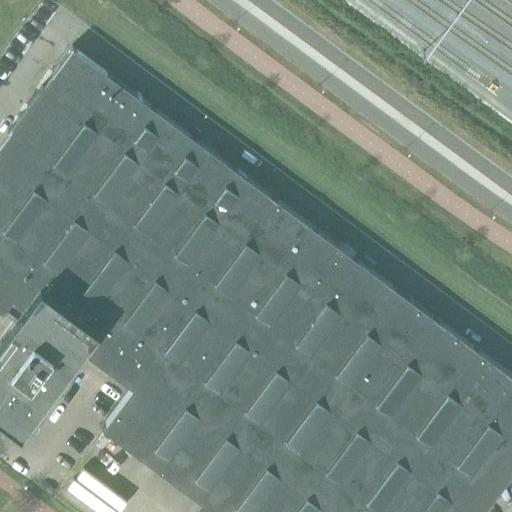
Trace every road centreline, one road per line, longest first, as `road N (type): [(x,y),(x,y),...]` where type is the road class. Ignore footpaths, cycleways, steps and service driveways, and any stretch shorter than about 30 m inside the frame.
road 1 (tertiary): [(220,0),(511,214)]
road 2 (tertiary): [(511,186),(260,0)]
